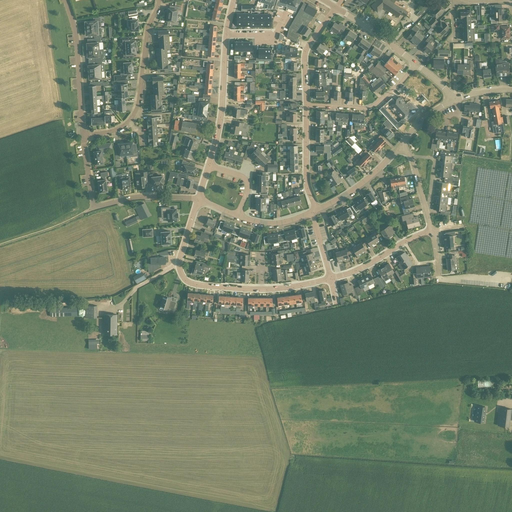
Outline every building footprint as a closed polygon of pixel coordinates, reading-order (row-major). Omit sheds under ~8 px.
[(288,0),(287,4),(286,7),(292,9),(291,10),(295,12),(299,4),(295,3),(296,0),(288,0)] [(388,0),(377,0),(372,5),(376,10),(377,12),(382,7),(388,11),(389,11),(398,17),(400,13),(405,16),(406,15),(408,12),(401,8),(394,4),(396,0),(398,2),(399,0),(401,1),(402,0),(390,0),(390,1),(388,0)] [(433,2),(431,0),(430,0),(416,14),(419,16),(433,2)] [(301,5),(297,11),(301,13),(302,10),(307,13),(313,5),(307,1),(304,7),(301,5)] [(216,2),(214,10),(220,11),(222,4),(216,2)] [(444,9),(439,3),(431,11),(436,17),(444,9)] [(313,5),(307,13),(312,16),(318,8),(313,5)] [(168,8),(167,15),(176,16),(177,16),(178,10),(180,10),(181,7),(175,6),(174,9),(168,8)] [(318,8),(312,16),(317,20),(316,22),(319,24),(323,19),(320,17),(323,11),(318,8)] [(218,19),(220,11),(214,10),(212,17),(218,19)] [(460,18),(462,18),(470,17),(470,10),(465,10),(465,11),(460,11),(460,18)] [(137,12),(128,14),(129,17),(132,17),(132,19),(130,19),(130,31),(131,31),(131,32),(134,32),(134,31),(139,31),(139,25),(138,25),(138,19),(137,19),(137,16),(137,12)] [(494,14),(495,20),(491,20),(491,23),(497,23),(497,20),(504,20),(503,14),(494,14)] [(177,16),(176,16),(167,15),(166,21),(172,22),(172,25),(178,26),(179,22),(176,22),(177,16)] [(84,25),(84,28),(100,27),(100,18),(93,18),(93,21),(85,22),(85,25),(84,25)] [(438,21),(434,18),(428,24),(432,28),(438,21)] [(302,25),(298,31),(307,36),(311,30),(305,27),(307,24),(302,20),(300,23),(302,25)] [(439,28),(437,29),(442,34),(449,27),(444,22),(443,24),(440,21),(436,25),(439,28)] [(330,29),(336,34),(338,31),(341,33),(345,27),(341,24),(340,26),(334,22),(330,29)] [(423,37),(416,31),(419,28),(415,25),(411,29),(413,31),(412,32),(407,38),(410,40),(413,42),(412,42),(416,45),(423,37)] [(509,26),(508,26),(501,27),(501,38),(509,38),(509,37),(509,36),(509,34),(508,30),(509,30),(509,26)] [(101,37),(100,27),(84,28),(84,32),(86,32),(86,35),(94,34),(95,37),(101,37)] [(349,30),(345,37),(342,41),(346,43),(349,45),(352,42),(357,35),(349,30)] [(292,35),(290,38),(296,42),(298,39),(303,42),(307,36),(298,31),(295,36),(292,35)] [(474,33),(471,34),(463,34),(463,40),(466,40),(466,43),(475,43),(474,33)] [(433,46),(430,44),(435,38),(430,34),(423,44),(425,46),(422,50),(427,54),(433,46)] [(123,43),(124,48),(137,47),(136,43),(135,43),(135,40),(132,40),(132,37),(120,38),(121,43),(123,43)] [(85,46),(86,50),(99,49),(98,42),(100,42),(100,38),(93,39),(93,43),(86,43),(87,46),(85,46)] [(362,38),(358,44),(357,45),(361,48),(359,52),(363,55),(366,50),(367,50),(370,44),(362,38)] [(209,40),(208,45),(197,44),(196,47),(214,49),(215,45),(215,41),(209,40)] [(316,49),(322,53),(325,55),(330,48),(323,44),(323,45),(320,43),(316,49)] [(374,46),(370,52),(369,54),(373,56),(374,55),(378,57),(382,52),(374,46)] [(137,47),(124,48),(124,53),(121,53),(122,58),(133,57),(133,54),(136,54),(136,51),(137,51),(137,47)] [(214,52),(214,49),(196,47),(196,50),(208,51),(207,56),(214,56),(214,52)] [(285,48),(285,56),(296,56),(296,48),(292,48),(292,47),(289,47),(289,48),(285,48)] [(343,57),(344,55),(332,47),(330,50),(334,53),(335,52),(343,57)] [(264,61),(264,48),(258,48),(258,54),(256,54),(256,61),(264,61)] [(264,48),(264,61),(273,61),(273,54),(270,54),(270,48),(264,48)] [(99,56),(99,49),(86,50),(86,54),(87,54),(87,57),(94,57),(95,61),(102,60),(101,56),(99,56)] [(443,68),(443,58),(443,56),(450,57),(450,50),(437,50),(437,58),(433,58),(433,68),(443,68)] [(315,58),(315,66),(320,66),(323,67),(323,66),(324,66),(325,66),(325,61),(325,58),(322,57),(322,59),(321,59),(315,58)] [(380,78),(381,77),(385,82),(387,80),(383,75),(386,72),(392,77),(392,78),(402,66),(391,57),(385,63),(381,59),(375,66),(374,65),(368,70),(370,71),(371,71),(379,78),(380,78)] [(296,62),(291,62),(291,59),(285,59),(285,62),(284,63),(284,69),(291,70),(296,70),(296,62)] [(102,65),(102,60),(95,61),(95,65),(88,65),(88,66),(87,66),(87,71),(88,71),(88,72),(100,71),(100,65),(102,65)] [(464,64),(460,64),(460,60),(454,60),(454,69),(457,69),(457,73),(463,74),(464,64)] [(467,60),(467,64),(464,64),(463,74),(470,74),(470,67),(473,67),(473,60),(467,60)] [(206,67),(206,68),(196,67),(196,70),(199,70),(212,71),(213,67),(213,63),(207,63),(207,61),(203,61),(203,66),(206,67)] [(124,74),(121,74),(122,79),(128,79),(128,73),(132,73),(132,69),(133,69),(133,66),(132,66),(131,62),(124,63),(124,74)] [(490,69),(488,69),(487,66),(481,66),(481,62),(477,63),(478,68),(481,68),(481,70),(483,70),(483,77),(491,76),(490,69)] [(359,78),(366,71),(359,64),(352,72),(359,78)] [(206,73),(205,78),(212,79),(212,75),(212,71),(199,70),(199,73),(206,73)] [(101,78),(100,71),(88,72),(88,73),(87,73),(88,78),(89,78),(89,79),(95,79),(95,82),(102,82),(102,78),(101,78)] [(281,81),(289,81),(289,84),(296,84),(296,77),(289,77),(289,74),(282,74),(281,81)] [(361,78),(367,85),(370,83),(366,78),(364,75),(361,78)] [(385,85),(380,78),(379,78),(371,84),(373,87),(372,87),(377,93),(381,89),(385,85)] [(315,85),(323,85),(323,87),(323,90),(330,90),(331,90),(331,86),(326,86),(326,79),(315,79),(315,85)] [(117,81),(117,91),(127,90),(127,83),(123,84),(123,81),(117,81)] [(97,92),(96,86),(103,85),(103,82),(94,83),(94,86),(89,86),(90,93),(97,92)] [(316,99),(324,99),(327,99),(327,95),(330,95),(330,90),(323,90),(324,91),(316,92),(316,99)] [(289,100),(289,98),(296,98),(296,91),(284,91),(280,91),(280,100),(289,100)] [(199,105),(199,108),(207,109),(207,107),(209,107),(210,97),(199,96),(200,96),(200,99),(199,99),(198,105),(199,105)] [(404,105),(406,104),(399,97),(390,105),(402,118),(410,111),(405,106),(404,105)] [(254,100),(254,104),(259,104),(259,110),(264,110),(264,100),(254,100)] [(492,110),(494,121),(491,121),(493,133),(505,131),(503,122),(503,123),(502,117),(500,117),(498,107),(500,107),(499,100),(489,102),(490,108),(493,107),(494,109),(492,109),(492,110)] [(296,103),(288,103),(283,103),(283,101),(279,101),(279,106),(281,106),(281,107),(279,107),(279,111),(284,111),(284,109),(288,109),(296,109),(296,103)] [(206,112),(207,109),(199,108),(198,112),(197,111),(196,117),(197,117),(197,120),(207,121),(208,113),(206,112)] [(244,118),(244,114),(247,114),(248,110),(234,108),(233,116),(244,118)] [(286,112),(286,115),(286,117),(286,120),(286,121),(296,121),(296,113),(291,113),(291,112),(286,112)] [(367,122),(364,122),(364,115),(358,114),(357,130),(360,130),(360,126),(367,126),(367,124),(367,122)] [(324,123),(324,120),(327,120),(327,127),(333,127),(334,117),(316,117),(316,123),(324,123)] [(394,134),(389,129),(393,126),(387,119),(384,122),(387,124),(385,126),(383,129),(386,131),(384,133),(389,139),(394,134)] [(465,119),(465,126),(463,126),(462,132),(464,133),(463,136),(467,136),(467,137),(472,138),(473,127),(469,127),(470,120),(465,119)] [(174,129),(181,130),(195,132),(196,123),(182,121),(175,120),(174,129)] [(234,125),(231,125),(230,132),(238,134),(239,130),(242,131),(242,127),(246,128),(247,124),(235,121),(234,125)] [(282,132),(282,134),(296,134),(296,128),(290,128),(286,128),(286,124),(281,124),(278,124),(278,126),(281,126),(281,128),(284,128),(284,132),(282,132)] [(457,132),(452,132),(451,141),(450,147),(447,146),(446,149),(452,150),(453,147),(452,147),(453,145),(453,141),(456,141),(458,132),(457,132)] [(386,142),(382,137),(380,135),(374,141),(381,147),(386,142)] [(185,145),(196,149),(199,141),(188,137),(188,138),(185,145)] [(346,141),(351,146),(356,141),(352,137),(351,137),(350,138),(349,137),(346,141)] [(376,152),(381,147),(374,141),(374,140),(370,143),(371,144),(367,148),(369,150),(372,148),(376,152)] [(133,150),(132,142),(130,142),(130,141),(126,142),(126,143),(125,143),(126,155),(130,154),(130,157),(137,156),(137,150),(133,150)] [(115,152),(116,160),(120,159),(119,156),(126,155),(125,143),(123,143),(123,142),(119,143),(119,144),(118,144),(119,151),(115,152)] [(94,151),(93,151),(93,152),(95,164),(95,165),(96,164),(97,164),(97,165),(102,165),(102,163),(103,163),(101,151),(104,150),(103,144),(96,145),(97,151),(94,152),(94,151)] [(192,159),(195,152),(196,149),(185,145),(184,145),(183,148),(185,148),(182,155),(192,159)] [(223,160),(229,162),(232,149),(230,149),(228,152),(225,151),(223,160)] [(237,155),(234,154),(235,150),(232,149),(229,162),(234,163),(237,155)] [(250,155),(255,158),(260,152),(256,149),(250,155)] [(363,153),(365,155),(362,158),(367,162),(372,156),(365,150),(363,153)] [(241,152),(240,156),(237,155),(234,163),(240,165),(243,157),(244,153),(241,152)] [(264,156),(260,152),(255,158),(258,162),(264,156)] [(447,152),(447,155),(440,154),(439,158),(442,158),(442,162),(451,163),(451,156),(456,157),(456,153),(447,152)] [(268,160),(264,156),(258,162),(262,166),(268,160)] [(362,158),(360,160),(357,158),(355,161),(357,163),(362,167),(367,162),(362,158)] [(183,160),(182,164),(184,165),(183,171),(195,174),(195,173),(196,173),(196,171),(195,170),(196,167),(189,166),(190,163),(183,160)] [(441,165),(441,169),(451,170),(452,163),(451,163),(442,162),(439,161),(438,165),(441,165)] [(354,167),(349,170),(347,166),(345,168),(347,171),(351,176),(357,172),(354,167)] [(438,172),(437,175),(444,176),(444,179),(453,181),(454,178),(454,177),(451,177),(451,170),(441,169),(440,172),(438,172)] [(341,181),(334,170),(326,175),(333,186),(341,181)] [(265,176),(265,175),(266,172),(259,171),(259,174),(257,174),(257,180),(265,180),(268,180),(268,176),(265,176)] [(103,193),(103,192),(108,191),(106,179),(105,180),(105,176),(108,176),(107,172),(100,173),(101,177),(102,177),(102,180),(98,181),(100,193),(101,192),(101,193),(103,193)] [(141,176),(135,177),(137,188),(145,187),(144,182),(147,181),(146,172),(140,172),(141,176)] [(194,181),(187,179),(188,175),(180,173),(179,178),(181,179),(180,185),(186,187),(192,188),(194,181)] [(122,177),(121,174),(116,175),(117,182),(120,181),(121,190),(124,189),(125,190),(127,190),(127,189),(131,188),(129,177),(122,177)] [(162,176),(153,177),(152,174),(149,174),(150,180),(152,180),(152,185),(163,184),(163,182),(164,182),(163,178),(162,178),(162,176)] [(404,177),(397,178),(398,187),(406,186),(405,183),(404,177)] [(390,179),(391,185),(391,188),(398,187),(397,178),(390,179)] [(436,182),(436,185),(439,185),(439,189),(449,190),(449,184),(453,184),(453,181),(444,179),(444,182),(436,182)] [(257,191),(260,191),(260,194),(267,194),(267,191),(265,191),(265,186),(257,186),(257,191)] [(447,197),(447,190),(449,190),(439,189),(436,188),(436,192),(439,192),(439,196),(447,197)] [(290,198),(287,199),(289,206),(295,204),(293,197),(291,190),(285,192),(286,197),(289,196),(290,198)] [(386,203),(384,192),(382,192),(381,190),(378,191),(382,204),(386,203)] [(365,195),(366,196),(370,202),(376,199),(371,191),(365,195)] [(277,197),(277,201),(277,204),(276,208),(282,206),(283,208),(289,206),(287,199),(286,197),(285,192),(282,193),(284,200),(281,201),(280,200),(280,197),(277,197)] [(262,195),(262,198),(256,198),(256,203),(265,204),(265,198),(268,198),(268,195),(262,195)] [(448,197),(447,197),(439,196),(435,195),(434,199),(437,199),(437,203),(447,204),(448,197)] [(363,207),(370,202),(366,196),(363,198),(362,197),(358,200),(363,207)] [(408,196),(399,199),(390,201),(391,204),(400,202),(401,204),(404,213),(409,211),(408,208),(414,206),(412,199),(409,200),(408,196)] [(354,204),(351,206),(355,212),(363,207),(358,200),(354,203),(354,204)] [(144,202),(134,207),(140,220),(150,215),(144,202)] [(450,211),(446,211),(447,207),(446,206),(446,204),(447,204),(437,203),(434,202),(434,206),(436,206),(436,210),(440,210),(440,214),(449,215),(450,211)] [(169,207),(161,208),(161,216),(168,215),(168,222),(177,221),(177,217),(178,217),(177,213),(176,213),(176,209),(170,210),(169,207)] [(349,207),(346,209),(346,208),(341,210),(345,218),(353,214),(349,207)] [(345,218),(341,210),(337,213),(337,214),(334,215),(337,222),(345,218)] [(417,216),(413,217),(412,213),(401,216),(402,220),(406,219),(408,228),(419,225),(417,216)] [(337,222),(334,215),(333,214),(328,218),(332,225),(337,222)] [(127,227),(138,222),(137,220),(139,218),(138,215),(125,222),(127,227)] [(206,224),(207,224),(206,227),(209,228),(210,225),(213,227),(216,221),(208,218),(206,224)] [(224,222),(220,221),(218,228),(226,231),(229,223),(224,222)] [(233,225),(229,223),(226,231),(234,234),(237,227),(233,226),(233,225)] [(392,236),(391,235),(392,234),(392,233),(395,231),(390,225),(381,231),(386,239),(388,238),(392,236)] [(234,234),(242,237),(245,229),(240,228),(240,229),(237,227),(234,234)] [(299,238),(306,236),(304,228),(297,229),(297,230),(299,238)] [(245,229),(242,237),(250,240),(253,233),(250,232),(250,231),(245,229)] [(293,231),(293,230),(288,231),(290,240),(299,238),(297,230),(293,231)] [(374,231),(375,233),(370,236),(375,244),(378,242),(378,243),(380,242),(378,237),(380,236),(376,230),(374,231)] [(161,232),(161,236),(159,236),(160,240),(162,240),(162,244),(163,244),(163,246),(168,246),(168,243),(171,243),(171,239),(171,236),(170,231),(161,232)] [(283,232),(284,233),(280,234),(281,242),(290,240),(288,231),(283,232)] [(257,243),(260,235),(253,232),(253,233),(250,240),(257,243)] [(203,240),(207,241),(209,235),(201,233),(200,236),(196,234),(194,241),(202,244),(203,240)] [(263,236),(264,244),(272,243),(271,234),(266,235),(267,236),(263,236)] [(276,235),(276,234),(271,234),(272,243),(281,242),(280,234),(276,235)] [(443,236),(443,240),(444,240),(445,248),(453,248),(453,242),(452,242),(452,240),(453,240),(452,235),(443,236)] [(366,245),(368,243),(371,248),(373,247),(372,245),(375,244),(370,236),(365,239),(364,237),(362,239),(366,245)] [(361,242),(356,245),(361,253),(364,251),(365,253),(367,251),(364,246),(366,245),(362,239),(360,240),(361,242)] [(511,264),(511,262),(511,248),(491,246),(491,244),(486,244),(486,245),(478,244),(477,255),(489,257),(488,268),(495,269),(495,272),(503,272),(504,263),(511,264)] [(356,245),(352,248),(351,246),(348,247),(351,253),(354,252),(358,257),(360,256),(359,255),(361,253),(356,245)] [(345,249),(341,251),(343,260),(346,259),(346,260),(349,260),(347,254),(351,253),(348,247),(345,248),(345,249)] [(204,254),(207,255),(209,250),(200,248),(200,250),(195,249),(194,256),(203,259),(204,254)] [(464,256),(464,248),(457,248),(458,251),(453,251),(454,253),(461,253),(461,256),(464,256)] [(300,256),(302,255),(304,261),(313,258),(312,255),(313,255),(313,252),(311,253),(310,249),(306,250),(306,251),(299,253),(300,256)] [(226,259),(227,259),(249,260),(249,254),(240,254),(240,258),(239,257),(238,256),(235,256),(235,251),(227,251),(226,259)] [(341,251),(336,252),(335,251),(332,252),(334,258),(337,258),(338,263),(341,262),(340,261),(343,260),(341,251)] [(399,260),(398,260),(399,263),(400,262),(401,263),(408,258),(404,252),(396,257),(396,258),(397,257),(399,260)] [(448,255),(448,258),(446,259),(447,270),(456,269),(455,254),(448,255)] [(149,258),(149,264),(151,264),(151,272),(157,269),(157,266),(160,266),(160,264),(165,263),(165,257),(149,258)] [(304,261),(305,266),(314,263),(313,260),(315,260),(314,258),(313,258),(304,261)] [(402,265),(401,266),(403,269),(412,264),(408,258),(401,263),(402,265)] [(193,271),(194,272),(193,273),(201,275),(203,269),(208,270),(210,264),(203,263),(202,266),(195,265),(195,268),(193,268),(193,271)] [(305,266),(307,271),(304,271),(305,275),(312,273),(311,270),(317,268),(317,266),(315,266),(314,263),(305,266)] [(391,273),(393,272),(399,283),(402,281),(396,270),(394,271),(389,263),(383,266),(390,277),(392,276),(391,273)] [(380,275),(378,277),(383,286),(386,284),(384,281),(390,278),(389,278),(390,277),(383,266),(377,270),(380,275)] [(423,268),(423,267),(422,267),(423,277),(431,276),(430,266),(427,266),(427,267),(423,268)] [(415,267),(416,278),(416,279),(421,279),(421,277),(423,277),(422,267),(420,267),(420,268),(416,269),(416,267),(415,267)] [(134,279),(137,283),(146,278),(143,274),(134,279)] [(368,285),(373,283),(374,286),(378,284),(380,288),(383,286),(378,277),(373,279),(370,274),(368,276),(367,275),(364,277),(368,285)] [(363,288),(368,285),(364,277),(360,279),(360,280),(357,281),(360,285),(354,288),(358,295),(360,294),(360,293),(364,291),(363,288)] [(359,298),(358,295),(354,288),(353,289),(352,285),(349,285),(348,282),(340,285),(343,294),(351,292),(352,296),(355,295),(356,299),(359,298)] [(310,299),(311,302),(315,302),(313,291),(305,293),(306,300),(310,299)] [(209,305),(209,302),(212,302),(213,295),(206,294),(206,301),(204,317),(212,318),(213,317),(213,315),(207,315),(208,305),(209,305)] [(168,310),(168,308),(173,310),(176,302),(170,300),(171,298),(167,297),(166,299),(163,298),(160,306),(164,307),(163,309),(168,310)] [(96,318),(96,305),(85,305),(85,318),(96,318)] [(77,316),(77,307),(56,308),(50,308),(50,316),(77,316)] [(116,334),(117,314),(105,314),(104,334),(116,334)] [(140,340),(148,341),(149,331),(141,330),(140,340)] [(474,422),(483,423),(486,407),(477,405),(475,414),(474,422)] [(511,408),(500,407),(499,415),(497,425),(507,427),(509,427),(511,408)]
